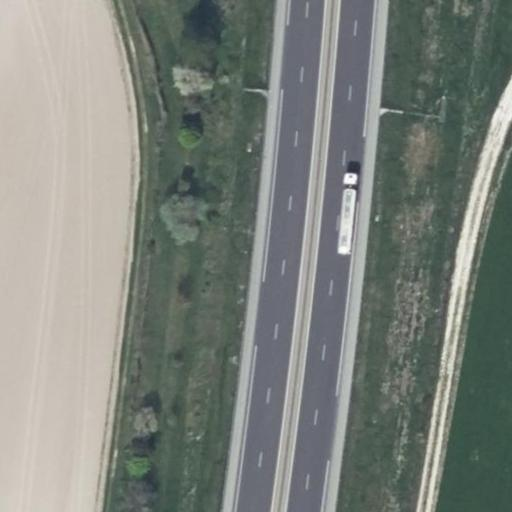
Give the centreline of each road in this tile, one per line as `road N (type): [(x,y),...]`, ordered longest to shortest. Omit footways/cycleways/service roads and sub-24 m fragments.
road 1 (track): [(101,511),(142,159),(135,85),(110,0)]
road 2 (motorway): [(296,511),(319,397),(344,0)]
road 3 (motorway): [(285,0),(255,422),(241,511)]
road 4 (track): [(422,511),(491,142),(511,101)]
